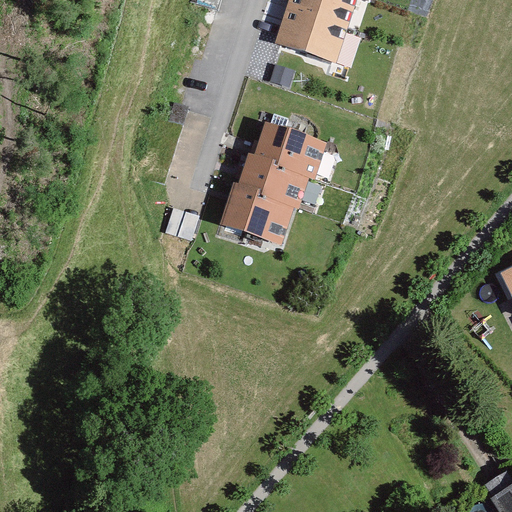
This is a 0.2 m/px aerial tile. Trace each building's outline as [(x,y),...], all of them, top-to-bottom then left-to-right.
[(291,0),(277,46),(338,66),(358,0),(361,0),(369,3),(370,0),(291,0)] [(183,124),(187,109),(175,105),(171,121),(183,124)] [(330,146),(269,125),(258,158),(252,156),(241,187),(235,185),(222,225),(283,246),(295,211),(300,213),(312,178),(318,180),(330,146)] [(200,218),(172,209),(164,235),(192,244),(200,218)] [(511,274),(503,279),(511,296),(511,274)] [(511,511),(511,471),(484,489),(499,511),(511,511)]
